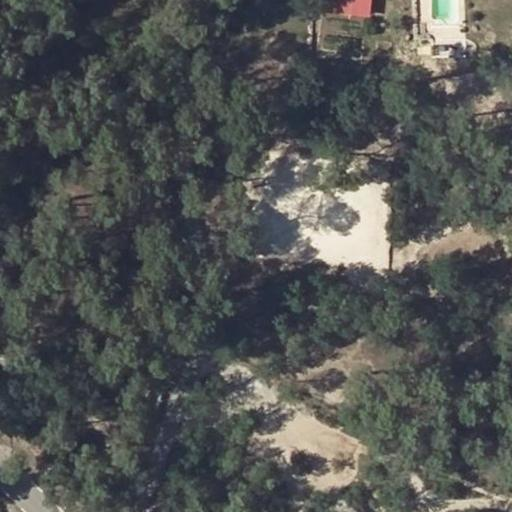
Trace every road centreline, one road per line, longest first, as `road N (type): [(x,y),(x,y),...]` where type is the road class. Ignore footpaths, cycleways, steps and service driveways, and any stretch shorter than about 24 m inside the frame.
road 1 (residential): [(108,511),(141,473),(212,319),(174,173),(175,0)]
road 2 (track): [(184,388),(269,384),(511,487)]
